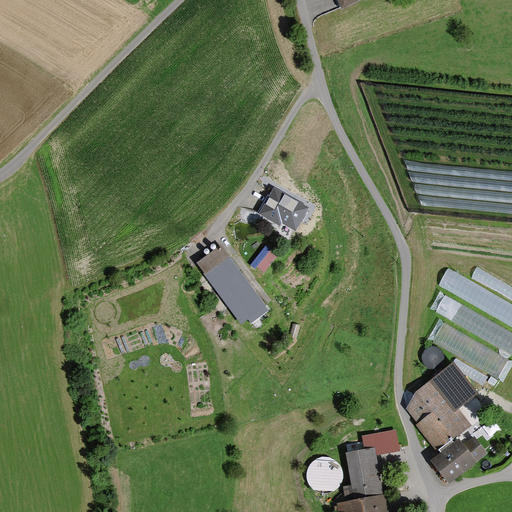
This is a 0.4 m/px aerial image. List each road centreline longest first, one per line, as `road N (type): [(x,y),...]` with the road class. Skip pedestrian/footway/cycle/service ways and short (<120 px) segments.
road 1 (unclassified): [(439,511),(397,384),(401,247),(341,138),(298,0)]
road 2 (unclassified): [(180,0),(0,176)]
